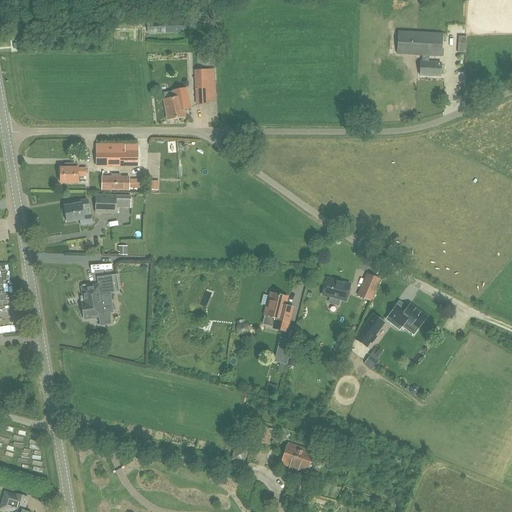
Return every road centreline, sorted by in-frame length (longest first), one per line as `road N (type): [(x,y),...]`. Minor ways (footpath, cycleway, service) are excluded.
road 1 (unclassified): [(3,132),(360,135),(427,125),(511,89)]
road 2 (secondary): [(70,511),(3,132)]
